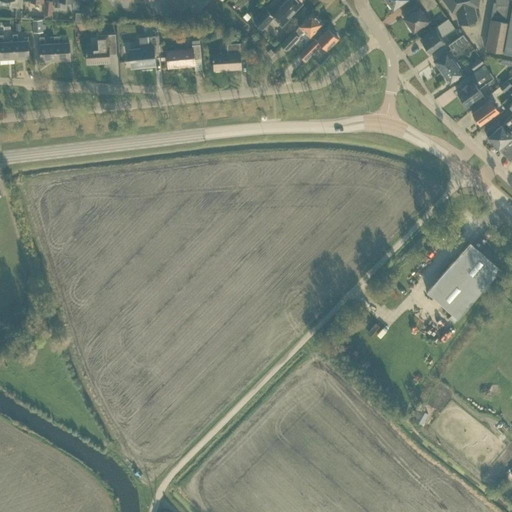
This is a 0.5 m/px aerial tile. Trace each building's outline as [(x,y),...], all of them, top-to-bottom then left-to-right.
[(58,0),(59,0),(73,1),(72,9),(79,9),(79,0),(58,0)] [(265,8),(253,20),(262,29),(273,17),(282,26),(291,17),(290,16),(302,3),(300,2),(300,0),(299,0),(284,0),(271,15),(265,8)] [(423,12),(436,3),(433,0),(416,0),(421,5),(404,18),(409,25),(408,26),(412,30),(413,30),(414,31),(429,20),(423,12)] [(442,0),(451,11),(455,10),(458,24),(480,19),(477,6),(478,0),(442,0)] [(511,0),(496,0),(496,4),(493,3),(490,21),(485,50),(511,55),(511,0)] [(45,15),(52,16),(53,2),(46,2),(45,15)] [(312,13),(299,26),(294,32),(293,31),(280,45),(286,50),(299,37),(298,36),(304,31),(310,36),(322,23),(321,22),(321,21),(319,19),(318,19),(312,13)] [(0,31),(10,31),(10,20),(0,20),(0,31)] [(43,32),(42,20),(33,20),(34,32),(43,32)] [(440,36),(446,31),(442,26),(435,31),(435,32),(422,42),(426,48),(425,49),(428,54),(444,42),(440,36)] [(327,50),(338,38),(328,29),(317,40),(315,38),(299,55),(305,61),(321,44),(327,50)] [(0,59),(14,58),(13,41),(3,42),(3,35),(0,34),(0,59)] [(13,34),(13,41),(14,58),(29,57),(28,40),(18,41),(17,34),(13,34)] [(109,54),(116,53),(115,34),(98,35),(99,47),(86,48),(86,63),(110,62),(109,54)] [(456,61),(453,57),(458,52),(457,51),(469,42),(463,34),(448,44),(451,48),(447,52),(447,51),(434,60),(441,71),(456,61)] [(142,49),(131,51),(132,66),(154,63),(152,51),(159,50),(159,52),(160,52),(158,35),(140,37),(142,49)] [(54,36),(54,43),(56,60),(70,59),(69,42),(59,43),(59,36),(54,36)] [(41,61),(56,60),(54,43),(44,44),(44,37),(39,37),(41,61)] [(214,70),(241,68),(240,58),(247,57),(246,43),(227,44),(228,53),(213,54),(214,70)] [(194,59),(201,58),(200,44),(192,45),(192,48),(166,51),(168,67),(194,65),(194,59)] [(484,64),(480,58),(470,65),(474,71),(484,64)] [(462,69),(456,61),(441,71),(450,83),(462,74),(464,76),(471,70),(468,65),(462,69)] [(467,83),(461,88),(462,90),(457,93),(466,105),(482,94),(478,88),(493,77),(484,64),(469,75),(473,81),(468,85),(467,83)] [(511,85),(507,80),(500,87),(504,92),(511,85)] [(490,95),(494,100),(502,94),(498,88),(490,95)] [(478,123),(479,124),(493,115),(493,114),(498,111),(489,98),(484,102),(485,103),(479,107),(479,109),(472,114),(475,118),(475,120),(477,123),(478,123)] [(511,104),(509,107),(511,109),(511,116),(501,126),(501,125),(487,138),(492,143),(493,142),(498,148),(499,148),(509,160),(511,157),(511,104)] [(427,291),(457,318),(500,269),(470,242),(427,291)] [(422,424),(428,413),(421,409),(415,420),(422,424)]
